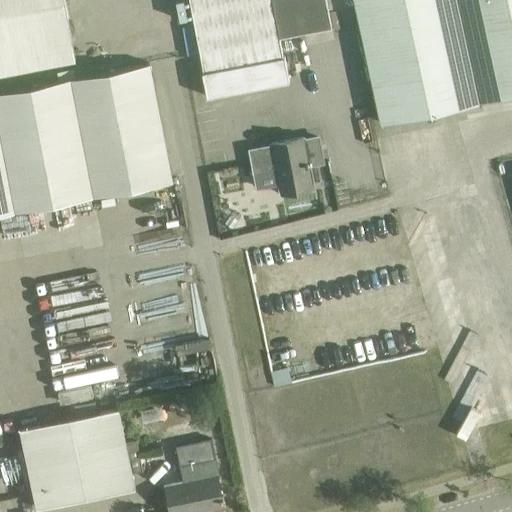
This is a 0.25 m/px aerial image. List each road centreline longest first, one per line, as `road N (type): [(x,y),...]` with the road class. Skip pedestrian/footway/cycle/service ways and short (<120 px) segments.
road 1 (unclassified): [(258,511),(152,0)]
road 2 (unclassified): [(511,287),(468,147)]
